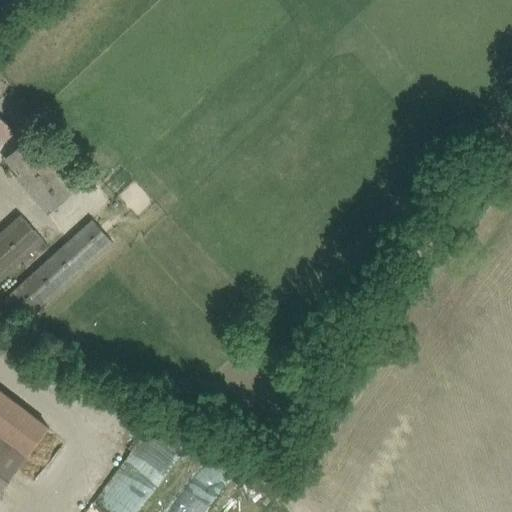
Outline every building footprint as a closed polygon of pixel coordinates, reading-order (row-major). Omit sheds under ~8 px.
[(0,144),(14,132),(0,116),(0,144)] [(78,191),(57,167),(44,152),(41,155),(28,140),(5,159),(19,176),(16,178),(48,216),(78,191)] [(19,215),(0,231),(0,280),(14,267),(17,270),(23,265),(25,267),(48,247),(19,215)] [(92,218),(2,299),(23,323),(114,243),(92,218)] [(179,406),(206,383),(195,370),(188,376),(186,374),(166,391),(179,406)] [(0,490),(23,460),(48,427),(0,389),(0,490)] [(172,481),(178,461),(168,458),(161,478),(172,481)]
